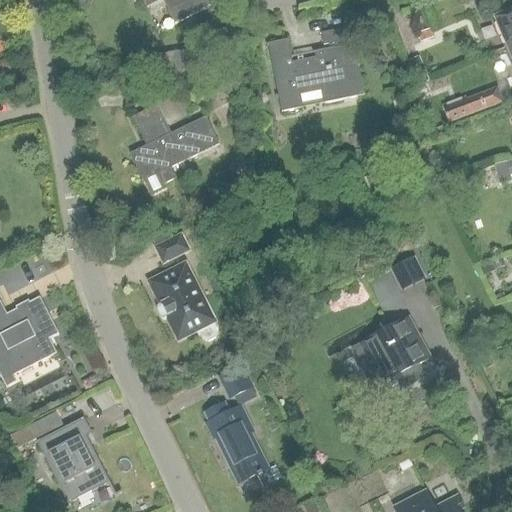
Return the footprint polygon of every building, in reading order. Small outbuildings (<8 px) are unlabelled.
[(142,0),(147,9),(162,1),(173,25),(209,7),(205,0),(142,0)] [(508,49),(511,47),(511,15),(496,22),(507,48),(508,49)] [(287,42),(268,46),(281,114),(364,97),(350,29),(321,35),(323,47),(328,46),(329,51),(314,54),(315,60),(292,65),(287,42)] [(430,31),(418,35),(421,43),(433,39),(430,31)] [(426,83),(416,60),(404,65),(413,88),(426,83)] [(499,85),(442,107),(449,124),(505,103),(499,85)] [(144,146),(129,153),(150,197),(166,189),(164,184),(179,177),(174,166),(219,145),(206,116),(170,133),(157,105),(131,117),(144,146)] [(506,164),(494,167),(496,175),(508,172),(506,164)] [(382,202),(371,175),(355,182),(366,209),(382,202)] [(182,234),(154,249),(163,267),(191,253),(182,234)] [(417,257),(391,269),(401,291),(427,278),(417,257)] [(151,284),(178,340),(195,331),(198,337),(207,343),(214,339),(215,336),(216,332),(215,329),(184,268),(151,284)] [(13,307),(15,309),(6,314),(0,302),(0,377),(5,388),(16,382),(12,375),(55,353),(48,339),(58,334),(39,297),(29,302),(28,300),(13,307)] [(378,390),(397,380),(403,391),(426,379),(419,368),(433,361),(410,317),(354,346),(378,390)] [(243,367),(218,379),(228,401),(253,388),(243,367)] [(230,413),(225,402),(202,413),(208,424),(205,426),(212,441),(217,438),(231,467),(228,468),(237,485),(259,474),(267,489),(275,485),(267,470),(248,430),(250,429),(240,409),(230,413)] [(56,414),(23,431),(29,444),(63,427),(56,414)] [(90,433),(83,418),(36,442),(67,504),(109,483),(85,436),(90,433)] [(408,457),(397,462),(401,472),(413,467),(408,457)] [(461,511),(465,510),(459,497),(435,509),(427,492),(395,507),(397,511),(461,511)]
